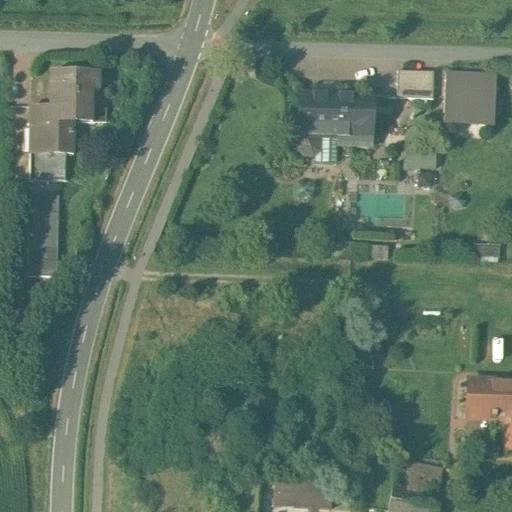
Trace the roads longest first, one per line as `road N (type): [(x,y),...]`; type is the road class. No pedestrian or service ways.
road 1 (secondary): [(192,47),(92,296),(62,440),(61,511)]
road 2 (residential): [(192,47),(511,54)]
road 3 (unclassified): [(0,41),(192,47)]
